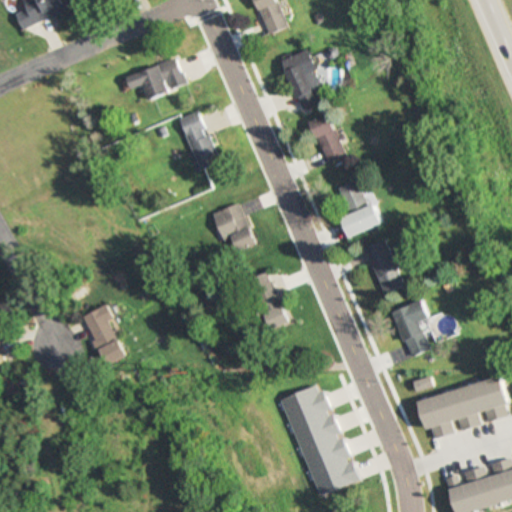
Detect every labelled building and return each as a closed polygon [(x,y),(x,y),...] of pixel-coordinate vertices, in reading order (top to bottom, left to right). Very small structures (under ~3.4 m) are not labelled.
[(22,0),(27,10),(17,14),(23,29),(78,7),(74,0),(22,0)] [(255,0),(270,36),(288,28),(276,0),(255,0)] [(300,109),(323,102),(308,52),(285,59),(300,109)] [(144,87),(148,100),(187,87),(177,60),(128,77),(132,91),(144,87)] [(180,120),(199,171),(219,164),(200,112),(180,120)] [(312,122),(327,163),(345,156),(330,116),(312,122)] [(344,211),(365,208),(362,184),(341,187),(344,211)] [(257,245),(239,204),(213,215),(231,256),(257,245)] [(353,239),(386,224),(377,205),(344,220),(353,239)] [(400,253),(392,256),(386,240),(367,247),(383,294),(405,287),(398,268),(405,266),(400,253)] [(270,273),(252,278),(263,316),(281,310),(270,273)] [(413,357),(432,350),(422,322),(431,319),(425,301),(396,312),(413,357)] [(85,317),(109,366),(128,357),(110,321),(115,318),(109,305),(85,317)] [(0,344),(0,343),(8,340),(1,323),(0,323),(0,365),(7,362),(0,344)]
